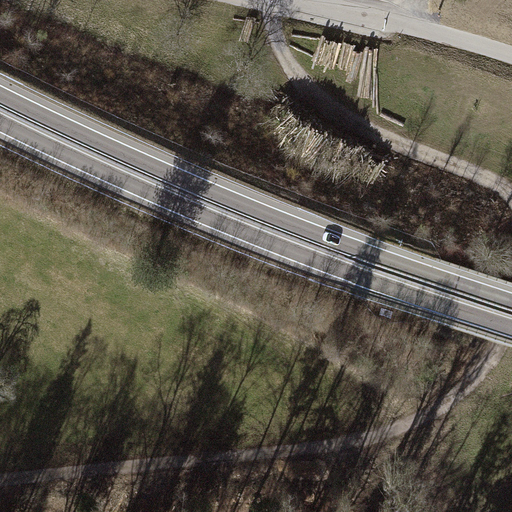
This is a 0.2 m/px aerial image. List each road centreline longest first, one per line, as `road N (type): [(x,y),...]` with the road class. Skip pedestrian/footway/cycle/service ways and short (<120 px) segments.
road 1 (trunk): [(511,300),(215,193),(0,94)]
road 2 (trunk): [(0,123),(243,233),(511,328)]
road 3 (unclassified): [(298,0),(511,55)]
